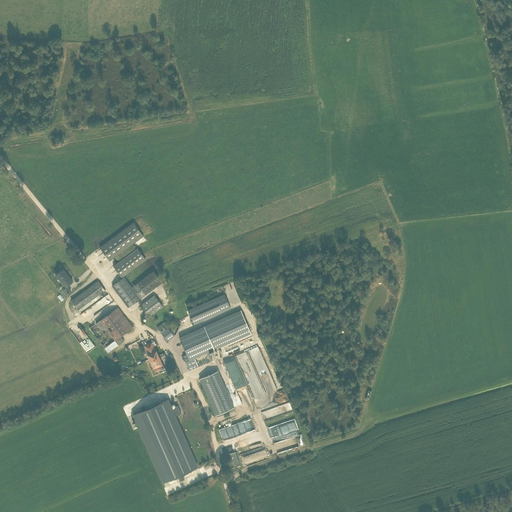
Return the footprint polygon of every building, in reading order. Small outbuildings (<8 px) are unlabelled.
[(100,246),(110,259),(143,235),(133,221),(100,246)] [(124,274),(146,259),(137,246),(113,263),(122,276),(124,274)] [(128,305),(162,280),(153,268),(131,285),(124,274),(122,276),(112,283),(128,305)] [(68,286),(72,283),(62,270),(55,275),(62,285),(59,288),(65,296),(71,291),(68,286)] [(71,299),(78,308),(105,288),(98,279),(71,299)] [(148,315),(163,305),(155,292),(139,303),(148,315)] [(222,312),(230,308),(224,294),(215,298),(215,297),(187,309),(194,324),(222,312)] [(120,336),(132,327),(117,307),(90,328),(108,352),(124,340),(120,336)] [(208,352),(251,333),(241,310),(179,337),(186,353),(182,355),(189,370),(212,360),(211,358),(214,357),(212,352),(209,353),(208,352)] [(167,341),(174,336),(168,328),(165,329),(163,326),(166,323),(165,321),(157,327),(167,341)] [(76,333),(83,329),(79,323),(72,327),(76,333)] [(81,340),(80,341),(84,347),(92,341),(86,334),(80,339),(81,340)] [(143,346),(149,359),(158,355),(156,350),(155,350),(153,346),(156,345),(154,341),(143,346)] [(259,347),(224,358),(230,375),(238,373),(239,375),(244,374),(244,375),(248,374),(243,360),(247,359),(248,362),(251,361),(250,358),(261,354),(259,347)] [(161,364),(158,355),(149,359),(153,368),(155,372),(161,369),(162,371),(165,369),(163,363),(161,364)] [(264,386),(275,384),(273,379),(271,380),(267,364),(260,366),(261,370),(265,369),(266,372),(264,373),(265,375),(269,374),(270,381),(263,383),(264,386)] [(215,416),(234,407),(218,371),(199,379),(215,416)] [(168,398),(132,414),(162,483),(178,476),(179,480),(184,478),(182,474),(198,467),(176,415),(181,413),(177,405),(172,407),(168,398)] [(252,419),(220,428),(223,441),(222,441),(224,447),(257,438),(252,419)] [(278,452),(305,445),(302,434),(275,441),(278,452)] [(233,466),(239,464),(235,451),(228,453),(233,466)]
